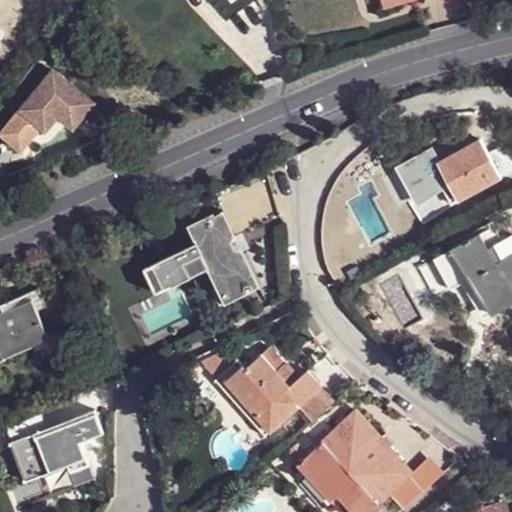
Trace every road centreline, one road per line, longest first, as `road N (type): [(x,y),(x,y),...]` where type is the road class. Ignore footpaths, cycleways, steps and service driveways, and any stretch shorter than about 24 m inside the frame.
road 1 (residential): [(511,454),(421,402),(342,333),(316,291),(308,248),(309,196),(318,169),(340,145),(424,108),(472,95),(511,98)]
road 2 (tertiary): [(0,242),(376,74),(511,39)]
road 3 (residential): [(126,511),(129,389)]
